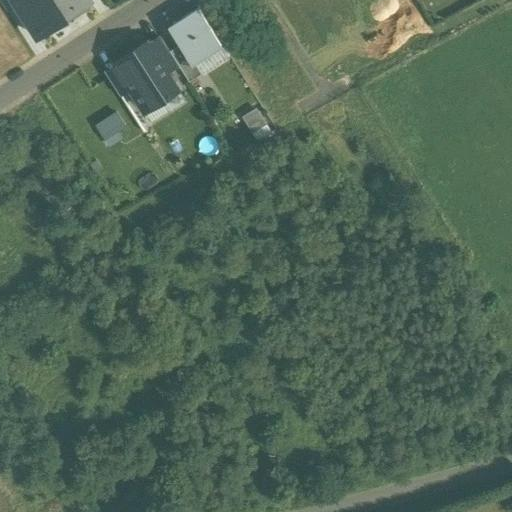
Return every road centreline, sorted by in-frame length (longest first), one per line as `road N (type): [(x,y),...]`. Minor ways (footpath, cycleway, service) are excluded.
road 1 (track): [(328,95),(497,0)]
road 2 (residential): [(0,97),(155,0)]
